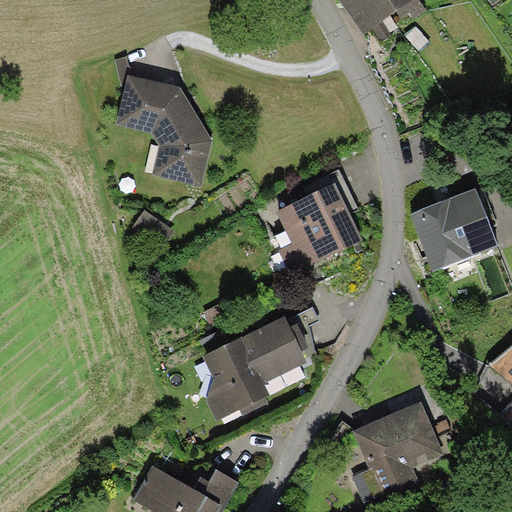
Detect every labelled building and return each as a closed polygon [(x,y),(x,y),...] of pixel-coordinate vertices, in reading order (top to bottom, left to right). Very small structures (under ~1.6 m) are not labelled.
[(338,0),(360,33),(410,0),(338,0)] [(159,147),(153,177),(201,190),(212,142),(183,90),(131,79),(120,122),(152,133),(159,147)] [(341,188),(278,214),(291,245),(277,250),(287,275),(364,243),(341,188)] [(476,195),(410,219),(430,276),(497,251),(476,195)] [(312,364),(292,318),(190,363),(216,423),(272,398),(266,384),(312,364)] [(511,386),(511,350),(490,368),(511,386)] [(349,476),(362,510),(418,489),(411,470),(442,459),(423,410),(357,434),(370,469),(349,476)] [(146,511),(224,511),(240,484),(213,469),(201,491),(150,463),(128,502),(146,511)]
